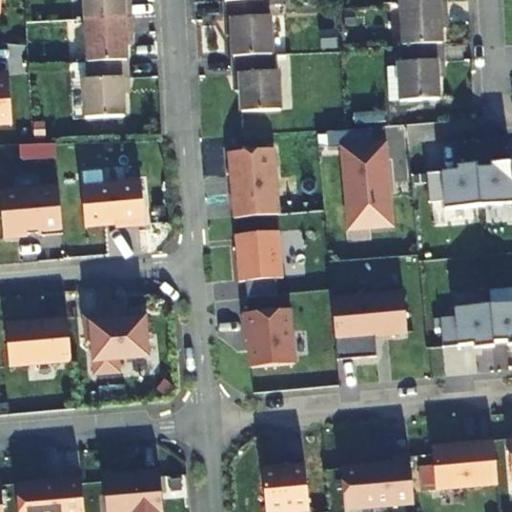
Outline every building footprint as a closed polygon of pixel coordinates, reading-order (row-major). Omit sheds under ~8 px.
[(83,0),(84,25),(130,23),(128,0),(83,0)] [(257,0),(220,0),(221,11),(258,8),(257,0)] [(403,0),(404,11),(448,9),(447,0),(403,0)] [(221,11),(223,29),(229,28),(230,44),(232,63),(269,61),(267,25),(262,25),(261,8),(258,8),(221,11)] [(442,32),(449,31),(448,9),(404,11),(407,52),(443,50),(442,39),(442,32)] [(86,68),(126,66),(125,45),(131,45),(130,23),(84,25),(86,68)] [(436,70),(444,70),(443,50),(407,52),(407,70),(400,70),(401,107),(439,105),(438,87),(436,70)] [(0,109),(10,109),(7,59),(0,59),(0,109)] [(232,63),(233,80),(241,80),(242,96),(244,118),(280,115),(278,79),(271,79),(269,61),(232,63)] [(119,86),(127,85),(126,66),(86,68),(87,88),(80,89),(81,124),(120,123),(119,102),(119,86)] [(445,87),(444,70),(436,70),(438,87),(445,87)] [(241,80),(233,80),(234,97),(242,96),(241,80)] [(119,86),(119,102),(127,101),(127,85),(119,86)] [(347,236),(391,232),(388,199),(384,200),(383,188),(387,188),(385,164),(378,165),(377,149),(340,152),(347,236)] [(227,158),(233,224),(278,220),(272,154),(227,158)] [(497,168),(497,172),(475,174),(479,212),(511,208),(511,170),(510,171),(509,167),(497,168)] [(479,212),(475,174),(475,170),(463,171),(463,175),(425,178),(427,207),(443,206),(443,215),(479,212)] [(81,192),(84,231),(115,229),(115,231),(144,229),(141,187),(81,192)] [(58,191),(0,196),(0,208),(3,242),(41,237),(41,240),(62,238),(58,191)] [(277,236),(233,240),(237,287),(244,286),(246,303),(276,300),(274,284),(281,283),(277,236)] [(331,305),(336,366),(376,363),(374,341),(406,338),(403,299),(331,305)] [(511,308),(488,310),(492,348),(511,346),(511,308)] [(492,348),(488,310),(453,314),(454,322),(438,324),(441,353),(479,349),(480,353),(492,352),(492,348)] [(292,370),(287,315),(242,319),(244,346),(250,345),(250,353),(248,356),(249,373),(292,370)] [(111,319),(82,321),(85,351),(91,351),(94,381),(118,379),(117,367),(147,364),(145,340),(148,340),(146,321),(129,322),(129,325),(112,326),(111,319)] [(70,367),(66,323),(4,328),(8,372),(70,367)] [(497,490),(492,446),(431,452),(435,496),(497,490)] [(387,511),(413,510),(408,463),(392,464),(393,469),(340,474),(343,511),(387,511)] [(307,511),(303,469),(260,473),(263,511),(307,511)] [(122,479),(102,481),(104,511),(161,511),(159,476),(129,479),(129,482),(122,483),(122,479)] [(82,511),(80,484),(15,489),(16,511),(82,511)]
